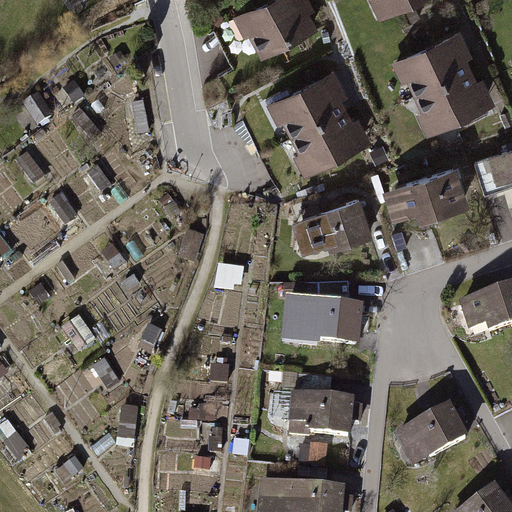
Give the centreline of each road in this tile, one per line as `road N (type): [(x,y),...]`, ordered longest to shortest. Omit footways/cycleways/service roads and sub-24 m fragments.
road 1 (track): [(216,184),(211,252),(156,402),(143,511)]
road 2 (residential): [(511,253),(434,280),(424,302),(511,466)]
road 3 (residential): [(162,0),(190,145),(216,184)]
